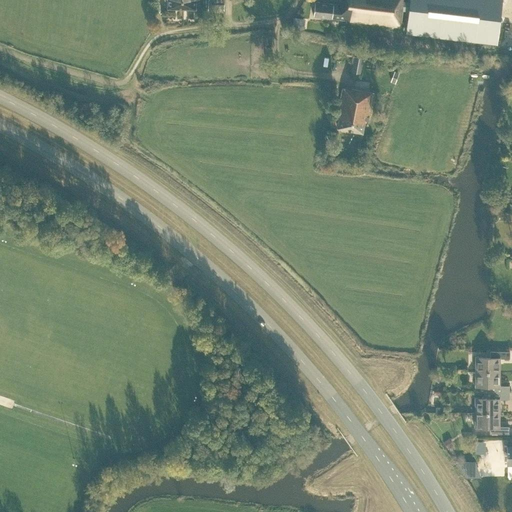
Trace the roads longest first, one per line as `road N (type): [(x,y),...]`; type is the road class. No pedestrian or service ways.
road 1 (secondary): [(445,511),(372,400),(248,267),(134,176),(0,97)]
road 2 (secondary): [(0,125),(122,199),(232,289),(347,416),(411,511)]
